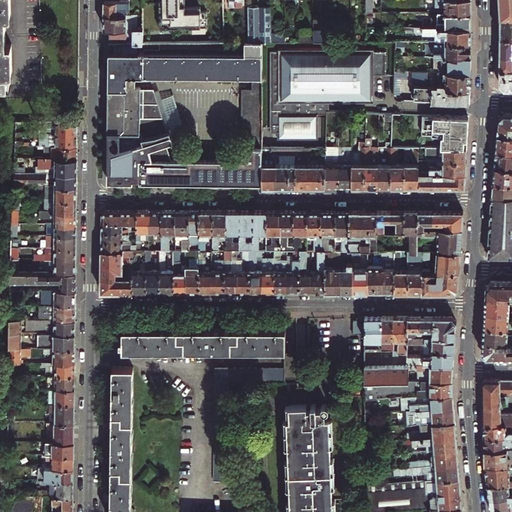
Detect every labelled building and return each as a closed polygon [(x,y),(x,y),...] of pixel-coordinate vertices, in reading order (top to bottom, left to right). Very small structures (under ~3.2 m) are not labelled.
[(0,0),(0,86),(13,87),(13,73),(17,73),(20,73),(19,43),(13,43),(13,15),(19,15),(18,0),(0,0)] [(105,0),(104,0),(104,7),(104,14),(117,14),(118,7),(130,7),(130,0),(120,0),(105,0)] [(172,42),(171,0),(143,0),(143,15),(143,28),(144,43),(172,42)] [(171,0),(172,42),(224,42),(222,0),(208,0),(209,6),(197,6),(197,9),(190,12),(189,0),(171,0)] [(439,7),(439,11),(471,11),(471,4),(470,0),(435,0),(435,5),(433,7),(439,7)] [(511,3),(501,4),(501,15),(511,14),(511,3)] [(271,4),(248,5),(249,42),(261,42),(271,42),(271,31),(271,4)] [(471,11),(439,11),(437,11),(437,26),(471,26),(471,20),(471,11)] [(104,28),(109,28),(127,28),(127,20),(134,20),(134,18),(138,18),(137,28),(143,28),(143,15),(117,14),(104,14),(104,21),(104,28)] [(501,26),(501,35),(511,35),(511,14),(501,15),(501,26)] [(314,34),(315,41),(328,41),(328,36),(328,23),(314,23),(314,34)] [(434,41),(445,40),(471,40),(471,33),(471,26),(437,26),(414,26),(414,32),(416,33),(434,33),(434,41)] [(127,28),(109,28),(109,36),(109,43),(128,43),(128,40),(126,38),(126,35),(134,35),(134,38),(132,39),(131,40),(131,43),(144,43),(143,28),(137,28),(127,28)] [(284,30),(271,31),(271,42),(284,42),(284,30)] [(511,35),(501,35),(501,46),(501,53),(506,55),(509,55),(509,54),(511,54),(511,35)] [(471,40),(445,40),(445,51),(433,51),(433,56),(445,56),(445,57),(457,57),(457,55),(471,55),(471,48),(471,40)] [(261,47),(261,42),(249,42),(236,42),(224,42),(172,42),(144,43),(131,43),(130,47),(137,48),(138,51),(143,51),(144,47),(261,47)] [(261,76),(261,53),(143,53),(143,51),(138,51),(138,53),(109,53),(108,82),(107,181),(209,181),(253,181),(262,182),(262,146),(262,134),(247,134),(247,147),(247,161),(140,161),(140,86),(136,86),(136,76),(252,76),(261,76)] [(277,55),(269,55),(268,130),(268,136),(276,136),(276,142),(316,142),(316,114),(316,105),(329,105),(373,105),(373,77),(385,77),(385,54),(373,54),(373,51),(277,52),(277,55)] [(511,54),(509,54),(509,55),(506,55),(501,53),(501,63),(501,68),(511,68),(511,54)] [(457,57),(445,57),(445,56),(433,56),(433,71),(443,71),(470,71),(470,62),(471,55),(457,55),(457,57)] [(503,86),(505,89),(511,88),(511,68),(501,68),(501,84),(503,86)] [(414,101),(414,71),(394,71),(393,96),(394,97),(395,99),(397,100),(399,100),(414,101)] [(414,71),(414,101),(469,103),(469,95),(469,88),(447,87),(447,85),(437,84),(437,87),(427,87),(427,71),(414,71)] [(470,71),(443,71),(443,76),(437,76),(437,84),(447,85),(447,87),(469,88),(470,78),(470,71)] [(262,134),(261,76),(252,76),(252,89),(242,89),(243,147),(247,147),(247,134),(262,134)] [(316,105),(316,114),(326,114),(326,110),(329,110),(329,105),(316,105)] [(40,120),(39,132),(78,133),(78,126),(78,120),(78,111),(68,111),(68,120),(40,120)] [(499,118),(498,133),(511,133),(511,112),(504,113),(502,116),(499,118)] [(468,116),(422,114),(421,133),(441,134),(441,146),(467,146),(467,136),(468,123),(468,116)] [(39,144),(46,144),(78,145),(78,138),(78,133),(39,132),(39,144)] [(511,133),(498,133),(497,142),(496,149),(511,150),(511,133)] [(358,185),(365,185),(366,146),(366,134),(359,134),(359,156),(359,159),(361,160),(361,162),(352,162),(352,185),(358,185)] [(385,185),(391,185),(392,147),(392,146),(392,143),(387,143),(387,147),(379,147),(378,163),(378,185),(385,185)] [(60,151),(60,157),(77,157),(78,152),(78,145),(46,144),(46,155),(55,155),(55,151),(60,151)] [(332,159),(332,145),(326,145),(326,147),(326,162),(334,162),(334,160),(332,159)] [(334,162),(326,162),(326,185),(332,185),(339,185),(339,146),(339,145),(332,145),(332,159),(334,160),(334,162)] [(272,147),(262,146),(262,182),(262,185),(274,185),(283,185),(283,163),(283,155),(272,155),(272,147)] [(339,146),(339,185),(346,185),(352,185),(352,162),(353,156),(353,146),(339,146)] [(366,146),(365,185),(371,185),(378,185),(378,163),(370,163),(371,159),(372,159),(372,146),(366,146)] [(392,147),(391,185),(397,185),(405,185),(405,163),(396,163),(396,159),(398,158),(399,146),(392,146),(392,147)] [(413,163),(405,163),(405,185),(412,185),(419,185),(419,172),(419,159),(419,146),(413,146),(413,148),(412,149),(412,159),(413,160),(413,163)] [(424,159),(436,159),(466,159),(466,153),(467,146),(441,146),(425,146),(424,159)] [(302,147),(272,147),(272,155),(283,155),(287,155),(287,163),(283,163),(283,185),(290,185),(295,185),(296,155),(302,155),(302,147)] [(311,147),(302,147),(302,155),(311,155),(311,147)] [(326,147),(320,147),(320,152),(318,152),(318,163),(311,163),(310,162),(310,174),(312,174),(312,185),(319,185),(326,185),(326,162),(326,147)] [(511,150),(496,149),(496,158),(495,166),(511,167),(511,150)] [(302,155),(296,155),(295,185),(304,185),(309,185),(312,185),(312,174),(310,174),(310,162),(311,163),(311,155),(302,155)] [(36,172),(77,173),(77,165),(77,157),(60,157),(39,157),(38,166),(36,166),(36,172)] [(430,172),(433,172),(465,172),(466,165),(466,159),(436,159),(436,166),(430,166),(430,172)] [(511,167),(495,166),(494,175),(494,181),(511,182),(511,167)] [(36,172),(14,172),(14,184),(17,184),(17,179),(19,179),(19,181),(47,181),(47,179),(55,179),(55,185),(77,185),(77,179),(77,173),(36,172)] [(419,172),(419,185),(425,186),(433,186),(433,172),(430,172),(428,172),(421,172),(419,172)] [(433,186),(465,186),(465,179),(465,172),(433,172),(433,186)] [(493,196),(511,196),(511,182),(494,181),(493,188),(493,196)] [(77,185),(55,185),(37,184),(37,189),(45,189),(45,193),(55,193),(55,198),(77,198),(77,192),(77,185)] [(511,196),(493,196),(491,227),(489,256),(511,256),(511,196)] [(55,198),(47,198),(47,210),(55,210),(55,198)] [(77,198),(55,198),(55,210),(77,211),(77,204),(77,198)] [(137,220),(137,210),(128,210),(104,209),(102,213),(102,220),(123,220),(131,220),(137,220)] [(55,214),(55,223),(77,223),(77,218),(77,211),(55,210),(47,210),(39,210),(39,218),(49,218),(52,214),(55,214)] [(145,210),(137,210),(137,220),(137,227),(137,230),(137,237),(137,239),(137,242),(139,242),(140,239),(143,239),(143,234),(142,231),(148,231),(148,221),(150,220),(150,210),(145,210)] [(156,210),(150,210),(150,220),(148,221),(148,231),(149,231),(156,231),(155,233),(155,239),(159,239),(159,241),(162,241),(162,210),(156,210)] [(175,232),(176,210),(169,210),(162,210),(162,241),(162,249),(166,249),(169,249),(169,232),(175,232)] [(184,210),(176,210),(175,232),(184,232),(184,235),(183,235),(181,237),(181,249),(186,249),(189,249),(189,243),(189,210),(184,210)] [(195,210),(189,210),(189,243),(199,243),(200,210),(195,210)] [(207,210),(200,210),(199,243),(199,249),(200,249),(206,249),(206,242),(202,242),(202,240),(210,239),(210,231),(213,231),(213,210),(207,210)] [(216,239),(218,239),(219,238),(219,233),(217,231),(226,231),(226,210),(221,210),(213,210),(213,231),(213,242),(216,242),(216,239)] [(240,231),(240,210),(234,210),(226,210),(226,231),(226,239),(226,242),(229,242),(229,239),(231,239),(232,238),(232,233),(231,231),(240,231)] [(244,231),(253,231),(252,210),(246,210),(240,210),(240,231),(240,249),(243,249),(250,249),(253,249),(253,242),(246,243),(246,233),(244,231)] [(260,210),(252,210),(253,231),(253,242),(253,249),(257,249),(259,249),(259,233),(258,232),(267,231),(267,210),(260,210)] [(279,222),(279,210),(272,210),(267,210),(267,231),(267,249),(274,249),(280,249),(281,242),(272,242),(272,236),(272,233),(281,233),(281,222),(279,222)] [(287,233),(293,232),(293,210),(287,210),(279,210),(279,222),(281,222),(281,233),(281,236),(281,242),(281,249),(287,249),(293,249),(293,245),(287,245),(287,233)] [(307,233),(307,210),(300,210),(293,210),(293,232),(293,244),(293,245),(293,249),(299,249),(301,249),(301,237),(299,235),(298,235),(298,233),(307,233)] [(314,210),(307,210),(307,233),(316,233),(316,235),(315,236),(313,237),(314,246),(314,249),(318,249),(321,249),(321,210),(314,210)] [(328,210),(321,210),(321,249),(325,249),(328,249),(328,239),(335,239),(335,232),(335,210),(328,210)] [(335,239),(341,239),(341,249),(342,249),(349,249),(349,210),(343,210),(335,210),(335,232),(335,239)] [(358,210),(349,210),(349,249),(352,249),(361,249),(377,250),(377,239),(377,230),(376,210),(369,210),(358,210)] [(390,220),(390,210),(385,210),(376,210),(377,230),(384,230),(385,220),(390,220)] [(404,230),(405,210),(398,210),(390,210),(390,220),(395,220),(395,230),(404,230)] [(418,228),(418,210),(412,210),(405,210),(404,230),(410,230),(409,250),(417,250),(418,233),(418,228)] [(418,210),(418,228),(424,228),(425,222),(428,222),(428,216),(433,216),(433,210),(426,210),(418,210)] [(445,222),(445,228),(462,227),(462,220),(463,211),(433,210),(433,216),(428,216),(428,222),(428,224),(431,224),(431,228),(434,228),(434,222),(445,222)] [(123,220),(102,220),(101,225),(101,230),(123,230),(131,230),(131,227),(123,227),(123,220)] [(50,223),(49,235),(77,235),(77,229),(77,223),(55,223),(50,223)] [(438,233),(436,250),(461,250),(461,237),(462,227),(445,228),(434,228),(431,228),(428,228),(424,228),(418,228),(418,233),(421,233),(422,235),(433,235),(435,233),(438,233)] [(123,230),(101,230),(101,235),(101,239),(130,239),(130,234),(123,234),(123,230)] [(377,230),(377,239),(404,239),(404,230),(395,230),(384,230),(377,230)] [(77,235),(49,235),(49,248),(76,248),(76,242),(77,235)] [(101,244),(101,249),(132,249),(137,249),(137,246),(137,242),(132,242),(132,239),(130,239),(101,239),(101,244)] [(45,260),(52,260),(76,261),(76,255),(76,248),(49,248),(46,248),(46,255),(35,255),(35,260),(42,260),(45,260)] [(101,255),(101,262),(124,262),(132,262),(132,249),(101,249),(101,255)] [(132,249),(132,262),(133,277),(133,291),(140,291),(146,291),(146,270),(146,254),(146,249),(139,249),(137,249),(132,249)] [(152,270),(153,249),(149,249),(146,249),(146,254),(146,270),(146,291),(156,291),(160,291),(160,270),(152,270)] [(160,249),(160,270),(160,291),(167,291),(173,291),(173,269),(166,269),(166,249),(162,249),(160,249)] [(182,272),(181,249),(175,249),(174,249),(173,269),(173,291),(180,291),(186,291),(186,272),(182,272)] [(193,270),(193,249),(189,249),(186,249),(186,272),(186,291),(192,291),(200,291),(200,270),(193,270)] [(225,258),(225,291),(231,291),(237,291),(237,279),(239,279),(239,270),(237,270),(237,259),(237,249),(232,249),(227,249),(225,249),(225,258)] [(250,259),(250,291),(257,291),(262,291),(262,279),(264,279),(264,270),(262,270),(255,270),(257,266),(257,259),(257,249),(253,249),(250,249),(250,259)] [(274,257),(274,291),(280,291),(287,291),(287,279),(289,279),(289,269),(287,269),(287,258),(281,258),(281,249),(280,249),(274,249),(274,257)] [(311,279),(311,269),(305,269),(307,266),(307,249),(301,249),(299,249),(299,259),(300,291),(307,291),(313,291),(313,279),(311,279)] [(325,291),(325,265),(325,253),(325,249),(321,249),(318,249),(318,262),(318,266),(321,269),(312,269),(311,269),(311,279),(313,279),(313,291),(318,291),(325,291)] [(342,267),(342,261),(342,255),(342,249),(341,249),(335,249),(328,249),(328,253),(325,253),(325,265),(336,265),(336,267),(341,267),(342,267)] [(361,249),(352,249),(353,256),(353,259),(353,267),(353,291),(360,291),(368,291),(368,265),(368,255),(361,255),(361,249)] [(383,265),(368,265),(368,291),(374,291),(379,291),(384,291),(394,291),(394,252),(394,250),(380,250),(380,253),(384,253),(384,256),(386,258),(391,268),(383,268),(383,265)] [(409,250),(407,250),(408,258),(418,258),(418,262),(414,265),(408,265),(408,269),(408,291),(414,291),(421,291),(421,268),(421,250),(417,250),(409,250)] [(436,250),(421,250),(421,268),(428,268),(428,270),(429,270),(433,270),(459,270),(460,259),(461,250),(436,250)] [(401,252),(394,252),(394,291),(401,291),(408,291),(408,269),(400,269),(401,267),(401,259),(401,252)] [(287,269),(289,269),(289,279),(287,279),(287,291),(292,291),(300,291),(299,259),(299,254),(293,254),(287,254),(287,258),(287,269)] [(262,279),(262,291),(269,291),(274,291),(274,257),(262,257),(262,259),(262,270),(264,270),(264,279),(262,279)] [(218,291),(225,291),(225,258),(217,258),(217,261),(217,269),(213,269),(213,279),(211,279),(211,291),(218,291)] [(206,259),(205,259),(200,259),(200,270),(200,291),(206,291),(211,291),(211,279),(213,279),(213,269),(212,269),(205,269),(206,268),(206,259)] [(237,270),(239,270),(245,270),(243,266),(243,259),(237,259),(237,262),(237,270)] [(244,291),(250,291),(250,259),(243,259),(243,266),(245,270),(239,270),(239,279),(237,279),(237,291),(244,291)] [(54,269),(54,272),(76,273),(76,268),(76,261),(52,260),(52,263),(54,263),(54,269)] [(341,267),(341,291),(347,291),(353,291),(353,267),(347,267),(347,261),(342,261),(342,267),(341,267)] [(101,270),(101,277),(114,277),(114,271),(124,271),(124,262),(101,262),(101,270)] [(333,291),(341,291),(341,267),(336,267),(336,265),(325,265),(325,291),(333,291)] [(421,268),(421,291),(455,291),(458,288),(459,278),(459,270),(433,270),(433,277),(429,277),(429,270),(428,270),(428,268),(421,268)] [(60,282),(60,290),(76,290),(76,280),(76,273),(54,272),(49,272),(19,272),(11,272),(11,281),(60,282)] [(127,277),(124,277),(114,277),(101,277),(100,291),(117,291),(133,291),(133,277),(127,277)] [(488,288),(487,297),(511,297),(511,281),(493,281),(488,285),(488,288)] [(43,289),(42,304),(76,305),(76,298),(76,290),(60,290),(55,290),(53,290),(43,289)] [(511,297),(487,297),(487,304),(486,312),(510,313),(510,301),(511,302),(511,297)] [(76,305),(42,304),(39,304),(39,315),(34,315),(34,319),(54,319),(76,319),(76,312),(76,305)] [(510,313),(486,312),(486,320),(485,326),(509,327),(511,326),(511,322),(510,323),(509,323),(510,313)] [(380,339),(382,339),(382,316),(380,316),(372,316),(365,316),(365,351),(368,351),(368,344),(372,344),(372,338),(380,339)] [(393,338),(393,316),(387,316),(382,316),(382,339),(388,339),(388,349),(393,349),(393,338)] [(401,316),(393,316),(393,338),(399,338),(398,341),(398,349),(393,349),(393,354),(398,354),(398,351),(407,351),(407,343),(407,336),(407,316),(401,316)] [(413,316),(407,316),(407,336),(418,336),(418,335),(415,333),(415,327),(420,328),(420,316),(413,316)] [(433,328),(433,316),(428,316),(420,316),(420,328),(423,328),(433,328)] [(452,316),(433,316),(433,328),(433,336),(455,336),(456,330),(456,320),(452,316)] [(10,332),(21,332),(21,319),(19,318),(10,318),(10,332)] [(46,327),(46,333),(75,333),(75,327),(76,319),(54,319),(54,327),(46,327)] [(258,328),(239,328),(239,338),(232,338),(232,349),(284,349),(284,328),(263,328),(263,325),(261,325),(258,325),(258,328)] [(123,349),(185,349),(185,338),(178,338),(178,328),(155,328),(155,326),(152,326),(150,326),(150,329),(123,328),(123,339),(120,339),(120,344),(123,344),(123,349)] [(239,338),(239,328),(209,328),(209,326),(207,326),(204,326),(204,328),(178,328),(178,338),(185,338),(185,349),(208,349),(232,349),(232,338),(239,338)] [(485,333),(484,341),(508,341),(511,341),(511,332),(509,332),(509,327),(485,326),(485,333)] [(423,336),(423,328),(420,328),(415,327),(415,333),(418,335),(418,336),(423,336)] [(423,328),(423,336),(433,336),(433,328),(423,328)] [(10,332),(9,347),(21,347),(21,332),(10,332)] [(38,347),(43,347),(75,348),(75,341),(75,333),(46,333),(38,333),(38,347)] [(420,343),(420,349),(455,349),(455,343),(455,336),(433,336),(423,336),(418,336),(407,336),(407,343),(420,343)] [(508,341),(484,341),(484,352),(487,355),(488,357),(511,356),(511,348),(508,348),(508,341)] [(9,347),(9,361),(14,361),(22,362),(22,354),(31,354),(31,347),(21,347),(9,347)] [(53,362),(55,362),(75,362),(75,355),(75,348),(43,347),(42,353),(53,353),(53,362)] [(408,362),(454,362),(454,356),(455,349),(420,349),(420,354),(407,354),(407,361),(408,361),(408,362)] [(47,362),(47,374),(55,374),(55,362),(53,362),(47,362)] [(75,362),(55,362),(55,374),(75,374),(75,368),(75,362)] [(407,365),(407,362),(365,362),(365,380),(400,380),(407,380),(407,365)] [(453,371),(454,362),(408,362),(407,362),(407,365),(410,365),(410,371),(416,371),(429,371),(429,379),(430,379),(453,379),(453,371)] [(112,393),(112,414),(122,414),(122,421),(133,421),(134,367),(123,367),(112,367),(112,388),(109,388),(109,391),(109,393),(112,393)] [(214,368),(214,480),(227,480),(228,381),(284,380),(284,367),(214,368)] [(416,371),(416,380),(425,379),(429,379),(429,371),(416,371)] [(55,387),(55,374),(47,374),(46,387),(55,387)] [(55,374),(55,387),(75,387),(75,381),(75,374),(55,374)] [(485,402),(486,423),(507,423),(511,422),(511,378),(487,378),(484,381),(485,395),(485,402)] [(416,388),(417,395),(454,392),(453,387),(453,379),(430,379),(430,387),(425,388),(416,388)] [(365,399),(371,399),(402,396),(417,395),(416,388),(416,387),(400,388),(400,380),(365,380),(365,386),(365,399)] [(75,387),(55,387),(55,402),(74,403),(75,394),(75,387)] [(454,392),(417,395),(402,396),(403,410),(406,410),(420,409),(433,408),(433,407),(443,406),(443,408),(455,407),(454,401),(454,392)] [(74,403),(55,402),(55,421),(74,421),(74,412),(74,403)] [(315,406),(315,403),(306,403),(288,404),(289,418),(286,418),(291,511),(334,511),(329,415),(325,416),(324,410),(326,409),(327,408),(328,407),(328,405),(327,404),(325,402),(322,402),(321,404),(320,406),(315,406)] [(433,408),(420,409),(420,416),(434,415),(434,422),(456,420),(456,415),(455,407),(443,408),(443,406),(433,407),(433,408)] [(420,409),(406,410),(406,424),(420,423),(432,422),(434,422),(434,415),(420,416),(420,409)] [(112,447),(111,468),(122,468),(122,474),(132,475),(133,421),(122,421),(122,414),(112,414),(112,442),(109,442),(109,444),(109,447),(112,447)] [(434,422),(432,422),(433,431),(429,431),(429,430),(420,431),(407,432),(407,435),(402,436),(402,439),(408,438),(413,438),(434,436),(434,438),(445,437),(444,435),(457,434),(457,429),(456,420),(434,422)] [(74,421),(55,421),(49,421),(48,429),(54,429),(54,441),(74,441),(74,433),(74,421)] [(433,431),(432,422),(420,423),(420,431),(429,430),(429,431),(433,431)] [(507,423),(486,423),(486,430),(486,436),(511,435),(511,429),(510,430),(508,432),(507,423)] [(434,436),(413,438),(414,443),(414,445),(427,444),(434,444),(435,450),(458,448),(458,442),(457,434),(444,435),(445,437),(434,438),(434,436)] [(486,448),(507,447),(508,442),(511,442),(511,435),(486,436),(486,443),(486,448)] [(44,453),(47,454),(74,454),(74,448),(74,441),(54,441),(44,441),(44,453)] [(511,447),(507,447),(486,448),(487,456),(487,463),(510,463),(510,458),(511,457),(511,447)] [(435,450),(433,450),(433,452),(433,458),(409,460),(409,466),(427,465),(436,464),(436,465),(447,464),(447,462),(459,461),(459,456),(458,448),(435,450)] [(74,454),(47,454),(47,460),(55,460),(55,467),(74,467),(74,462),(74,454)] [(436,465),(437,478),(461,476),(460,470),(459,461),(447,462),(447,464),(436,465)] [(488,473),(490,484),(511,483),(511,463),(510,463),(487,463),(488,473)] [(437,478),(436,465),(436,464),(427,465),(427,472),(424,472),(424,480),(437,478)] [(409,466),(398,467),(399,474),(424,472),(427,472),(427,465),(409,466)] [(74,467),(55,467),(38,467),(38,479),(49,480),(73,480),(73,474),(74,467)] [(131,511),(132,475),(122,474),(122,468),(111,468),(111,496),(108,496),(108,499),(108,501),(111,501),(110,511),(131,511)] [(253,511),(240,476),(227,480),(238,511),(252,511),(253,511)] [(424,480),(368,484),(369,511),(375,511),(427,508),(463,505),(462,499),(461,483),(461,476),(437,478),(424,480)] [(42,495),(53,495),(73,495),(73,489),(73,480),(49,480),(49,489),(34,489),(34,495),(42,495)] [(490,491),(491,498),(511,497),(511,483),(490,484),(490,491)] [(6,494),(5,511),(34,511),(34,510),(34,495),(6,494)] [(61,504),(61,508),(73,508),(73,502),(73,495),(53,495),(53,503),(61,504)] [(511,497),(491,498),(492,503),(493,508),(511,508),(511,497)]
